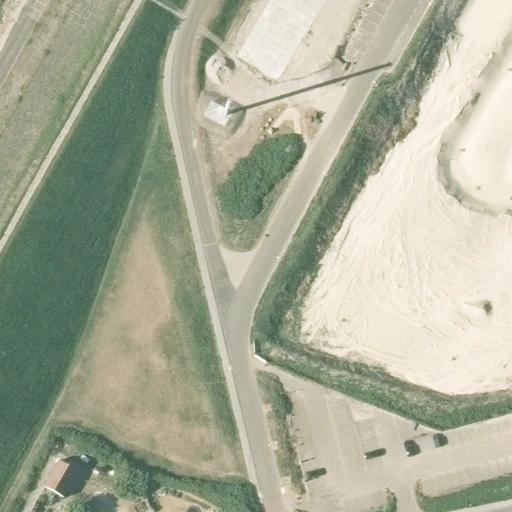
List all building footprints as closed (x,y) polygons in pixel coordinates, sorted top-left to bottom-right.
[(511,0),(479,0),(466,25),(495,41),(511,7),(511,0)] [(444,63),(431,88),(462,103),(474,79),(444,63)] [(488,145),(484,153),(490,156),(489,157),(510,169),(511,166),(511,112),(509,111),(505,118),(509,121),(506,126),(509,128),(499,145),(496,143),(493,148),(488,145)] [(412,117),(407,142),(441,149),(446,123),(412,117)] [(382,156),(368,211),(402,220),(406,204),(393,201),(399,177),(414,180),(418,165),(382,156)] [(511,217),(508,217),(501,243),(511,246),(511,217)] [(348,241),(342,258),(387,272),(397,239),(365,229),(360,245),(348,241)] [(421,257),(416,291),(441,295),(446,261),(421,257)] [(503,262),(469,265),(472,299),(511,295),(511,277),(504,278),(503,262)] [(78,474),(59,463),(45,489),(63,500),(78,474)]
